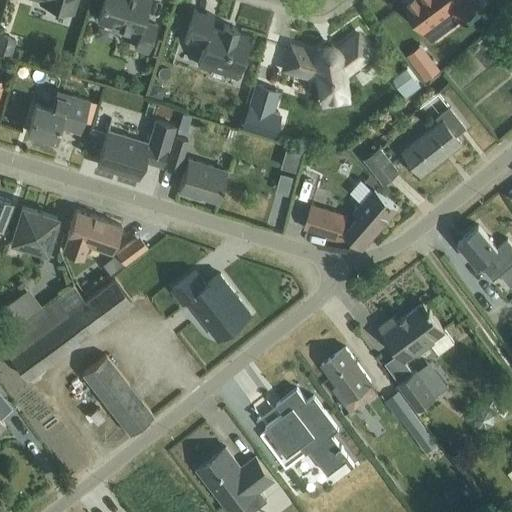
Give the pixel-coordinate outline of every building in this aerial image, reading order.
[(41,0),(41,3),(72,12),(75,0),(41,0)] [(103,0),(97,20),(124,28),(123,33),(137,37),(134,47),(148,52),(157,25),(144,21),(150,0),(103,0)] [(409,0),(405,3),(417,20),(416,21),(415,24),(420,30),(422,31),(424,29),(426,32),(455,11),(461,19),(479,6),(474,0),(409,0)] [(194,10),(184,40),(203,46),(197,65),(210,69),(211,66),(238,74),(250,36),(236,32),(237,29),(224,25),(222,31),(210,28),(214,16),(194,10)] [(317,50),(315,53),(291,45),(284,69),(314,78),(320,110),(349,104),(343,75),(372,54),(358,34),(337,49),(334,47),(331,45),(327,44),(323,45),(320,47),(317,50)] [(15,40),(0,35),(0,51),(11,55),(15,40)] [(511,49),(501,37),(490,46),(507,67),(511,62),(511,49)] [(427,79),(438,70),(431,61),(420,69),(427,79)] [(421,86),(408,68),(393,79),(406,97),(421,86)] [(160,97),(164,85),(152,81),(148,94),(160,97)] [(37,102),(28,131),(56,139),(60,124),(64,125),(67,115),(84,120),(93,123),(99,104),(90,101),(90,100),(74,95),(73,99),(57,94),(53,107),(37,102)] [(273,136),(280,114),(272,112),(249,104),(242,127),(273,136)] [(458,134),(467,127),(450,106),(441,114),(444,118),(405,150),(424,173),(464,141),(458,134)] [(107,130),(97,162),(123,170),(122,173),(138,178),(144,160),(162,165),(175,125),(156,119),(148,142),(107,130)] [(179,123),(177,132),(186,135),(189,126),(179,123)] [(176,136),(166,166),(178,170),(188,139),(176,136)] [(386,182),(402,169),(382,145),(366,158),(386,182)] [(289,153),(283,172),(297,176),(303,157),(289,153)] [(188,158),(178,190),(192,195),(192,193),(217,201),(227,170),(188,158)] [(357,214),(343,231),(360,245),(363,247),(364,246),(377,232),(398,207),(376,188),(374,190),(364,182),(361,179),(350,193),(362,204),(355,212),(357,214)] [(0,225),(3,227),(13,200),(0,195),(0,225)] [(311,205),(304,227),(340,239),(348,216),(311,205)] [(13,240),(48,250),(57,216),(23,206),(13,240)] [(117,238),(121,225),(113,222),(104,219),(104,218),(99,217),(94,215),(94,216),(76,209),(74,215),(72,221),(71,221),(70,223),(71,223),(69,229),(67,235),(65,241),(63,248),(62,248),(62,250),(63,250),(82,257),(88,243),(100,247),(112,251),(117,238)] [(481,263),(494,279),(511,264),(511,239),(510,237),(499,247),(481,225),(460,241),(479,264),(481,263)] [(143,249),(135,239),(116,253),(124,263),(143,249)] [(77,262),(69,267),(75,276),(83,271),(77,262)] [(188,299),(218,338),(250,314),(240,301),(241,300),(220,273),(206,284),(195,270),(172,288),(184,303),(188,299)] [(71,286),(41,309),(14,329),(0,338),(0,339),(27,377),(131,301),(115,279),(83,302),(71,286)] [(0,307),(14,329),(41,309),(26,288),(0,307)] [(394,316),(379,327),(404,361),(429,342),(438,354),(454,343),(423,302),(398,321),(394,316)] [(347,346),(323,364),(339,385),(335,388),(345,401),(349,399),(355,407),(376,391),(370,383),(373,381),(347,346)] [(79,348),(58,363),(70,380),(92,365),(79,348)] [(130,433),(153,415),(106,355),(82,374),(130,433)] [(437,398),(416,371),(398,384),(419,412),(437,398)] [(297,388),(277,403),(284,413),(266,426),(268,429),(261,434),(286,468),(311,450),(328,474),(347,460),(352,467),(355,465),(343,449),(344,448),(342,446),(341,446),(332,434),(339,429),(314,395),(307,401),(297,388)] [(414,410),(401,420),(421,446),(433,437),(414,410)] [(198,468),(231,511),(274,479),(256,456),(241,467),(226,447),(198,468)]
